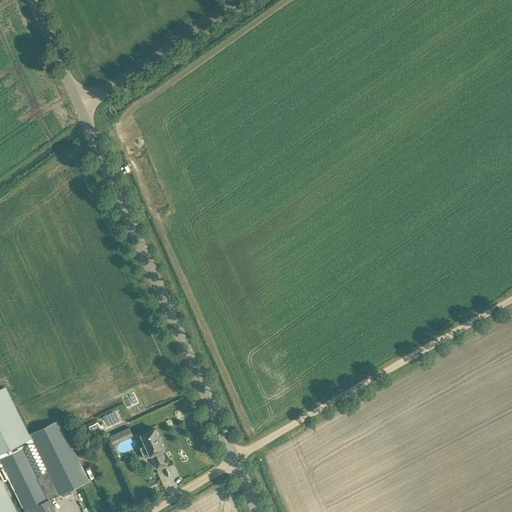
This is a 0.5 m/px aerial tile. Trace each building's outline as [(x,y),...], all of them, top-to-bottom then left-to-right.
[(0,388),(0,452),(31,437),(5,386),(0,388)] [(54,511),(49,500),(88,481),(58,419),(29,434),(33,442),(0,457),(0,463),(22,508),(23,508),(25,511),(54,511)] [(92,434),(101,429),(96,421),(87,426),(92,434)] [(111,445),(131,435),(127,426),(107,436),(111,445)] [(159,436),(156,429),(141,435),(146,445),(140,448),(145,459),(151,456),(157,469),(168,464),(162,451),(165,450),(162,442),(160,436),(159,436)] [(0,511),(16,511),(0,478),(0,511)]
